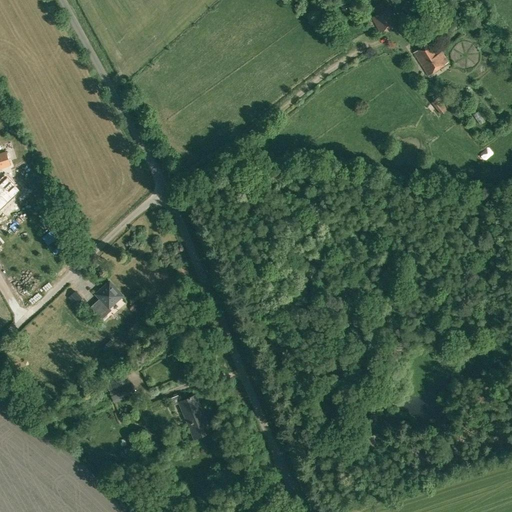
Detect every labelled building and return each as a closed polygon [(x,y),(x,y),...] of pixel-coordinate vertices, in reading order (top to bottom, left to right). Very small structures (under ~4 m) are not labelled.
[(380,33),(398,24),(390,8),(372,17),(380,33)] [(428,76),(449,63),(442,52),(439,53),(431,41),(414,52),(428,76)] [(1,154),(0,154),(0,168),(11,165),(6,151),(1,153),(1,154)] [(4,170),(0,173),(0,200),(17,185),(4,170)] [(32,231),(26,236),(29,240),(24,244),(29,250),(32,248),(43,263),(51,256),(32,231)] [(92,306),(90,307),(97,314),(99,312),(103,317),(110,311),(108,308),(122,294),(109,281),(96,294),(100,298),(92,306)] [(75,307),(86,295),(80,289),(69,302),(75,307)] [(122,397),(131,394),(123,375),(105,382),(114,403),(123,400),(122,397)] [(179,403),(194,438),(211,431),(195,394),(180,401),(178,395),(169,398),(173,405),(179,403)] [(137,455),(138,458),(133,460),(135,465),(150,459),(147,452),(137,455)]
